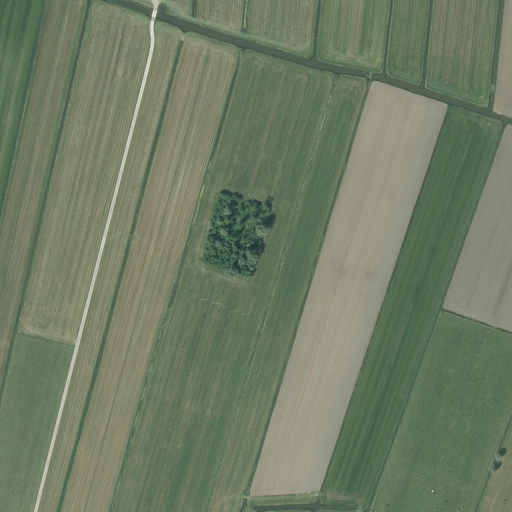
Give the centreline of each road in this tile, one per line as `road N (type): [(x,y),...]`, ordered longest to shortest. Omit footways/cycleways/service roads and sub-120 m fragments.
road 1 (track): [(158,2),(35,511)]
road 2 (track): [(507,0),(495,108),(511,117)]
